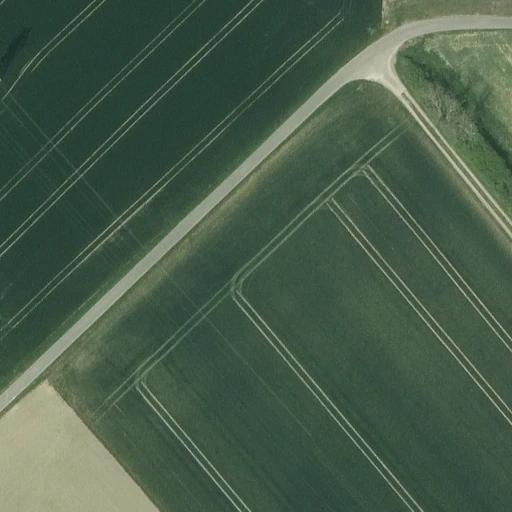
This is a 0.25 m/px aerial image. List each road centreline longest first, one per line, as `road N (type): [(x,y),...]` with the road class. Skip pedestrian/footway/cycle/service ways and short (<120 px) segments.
road 1 (track): [(0,408),(365,56)]
road 2 (track): [(365,56),(511,232)]
road 3 (track): [(365,56),(430,25),(511,26)]
